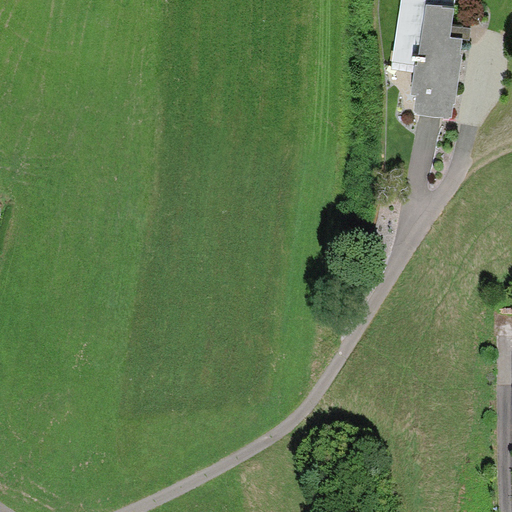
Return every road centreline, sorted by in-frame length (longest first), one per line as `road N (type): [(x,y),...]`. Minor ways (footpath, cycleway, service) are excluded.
road 1 (residential): [(132,511),(282,429),(323,385),(452,165)]
road 2 (residential): [(507,511),(506,347)]
